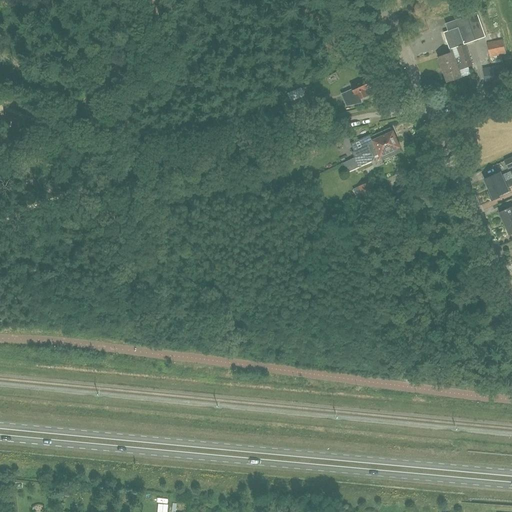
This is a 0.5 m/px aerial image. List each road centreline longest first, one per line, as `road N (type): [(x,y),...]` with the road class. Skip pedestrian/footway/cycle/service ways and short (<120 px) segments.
road 1 (primary): [(0,437),(511,485)]
road 2 (primary): [(511,470),(0,424)]
road 3 (residential): [(511,299),(428,109)]
road 4 (track): [(290,134),(428,109)]
